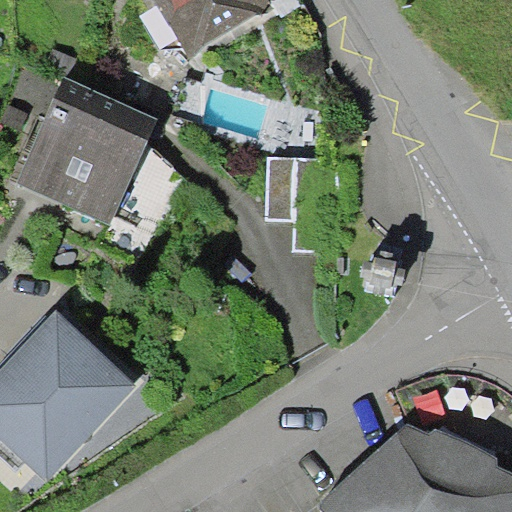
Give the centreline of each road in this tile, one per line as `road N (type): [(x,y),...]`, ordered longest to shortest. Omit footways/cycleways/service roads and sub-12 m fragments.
road 1 (residential): [(142,511),(511,302)]
road 2 (residential): [(366,0),(511,251)]
